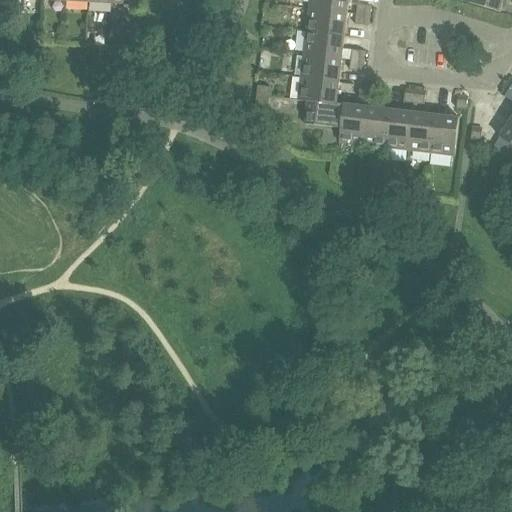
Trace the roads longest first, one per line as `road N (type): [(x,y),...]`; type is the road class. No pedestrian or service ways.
road 1 (residential): [(385,16),(379,70),(485,83),(511,48)]
road 2 (residential): [(511,40),(430,16),(385,16)]
